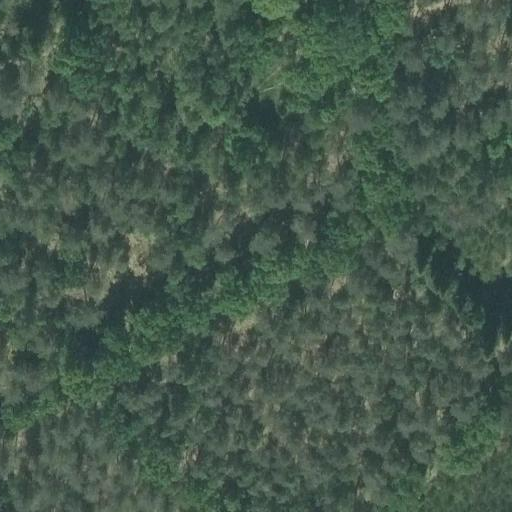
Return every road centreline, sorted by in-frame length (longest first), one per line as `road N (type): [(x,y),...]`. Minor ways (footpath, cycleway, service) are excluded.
road 1 (track): [(0,313),(217,511)]
road 2 (track): [(511,350),(367,511)]
